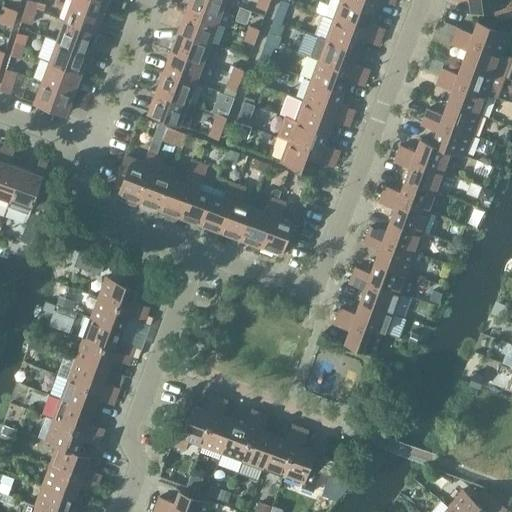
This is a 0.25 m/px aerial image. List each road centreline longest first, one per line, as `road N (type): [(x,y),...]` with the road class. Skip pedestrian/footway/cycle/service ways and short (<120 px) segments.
road 1 (residential): [(318,271),(418,0)]
road 2 (residential): [(122,511),(128,437),(195,256)]
road 3 (residential): [(195,256),(79,208),(76,188),(90,144)]
road 4 (residential): [(90,144),(137,0)]
road 5 (residential): [(511,496),(379,445)]
road 6 (residential): [(318,271),(295,291),(195,256)]
